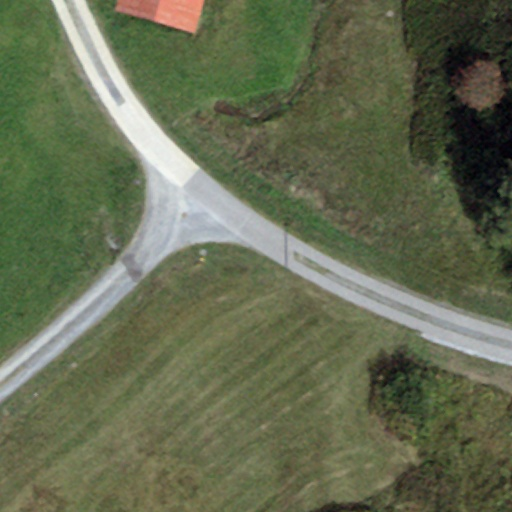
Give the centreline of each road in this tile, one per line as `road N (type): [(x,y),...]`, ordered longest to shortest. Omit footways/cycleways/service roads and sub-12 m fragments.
road 1 (unclassified): [(68,0),(126,110),(208,200),(334,279),(511,347)]
road 2 (track): [(0,389),(208,200)]
